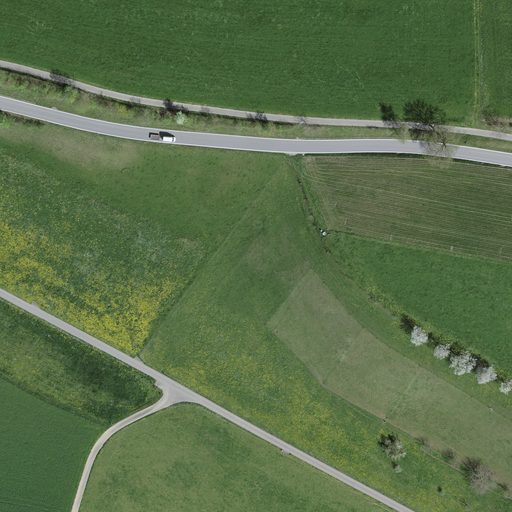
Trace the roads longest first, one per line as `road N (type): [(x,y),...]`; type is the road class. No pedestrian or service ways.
road 1 (tertiary): [(511,160),(416,146),(144,134),(0,102)]
road 2 (unclassified): [(0,293),(410,511)]
road 3 (track): [(75,511),(100,442),(140,415),(192,397)]
